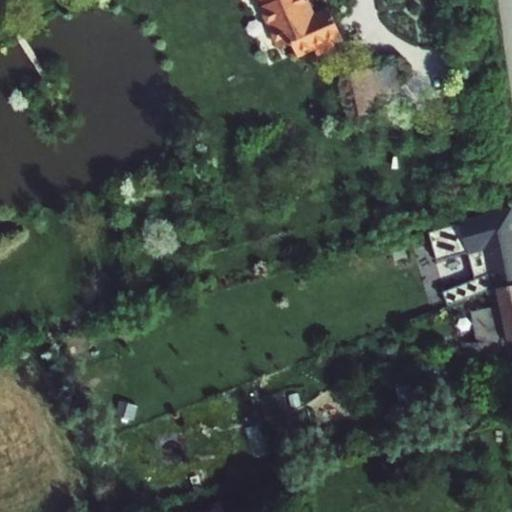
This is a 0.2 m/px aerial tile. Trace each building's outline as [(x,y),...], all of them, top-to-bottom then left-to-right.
[(259,0),(262,5),(259,7),(277,48),(289,42),(290,44),(293,43),(299,58),(315,50),(318,57),(337,49),(333,42),(343,38),(329,6),(316,12),(310,0),(259,0)] [(365,113),(407,105),(398,61),(356,70),(365,113)] [(449,307),(494,287),(511,283),(511,207),(460,221),(461,223),(430,231),(438,261),(469,253),(475,279),(444,291),(449,307)] [(408,248),(393,252),(395,262),(411,259),(408,248)] [(511,283),(494,287),(498,305),(505,341),(511,339),(511,283)] [(505,341),(498,305),(471,312),(478,342),(470,344),(471,351),(460,353),(462,365),(501,359),(500,350),(494,350),(493,343),(505,341)] [(387,422),(377,424),(378,434),(402,430),(399,413),(386,415),(387,422)]
